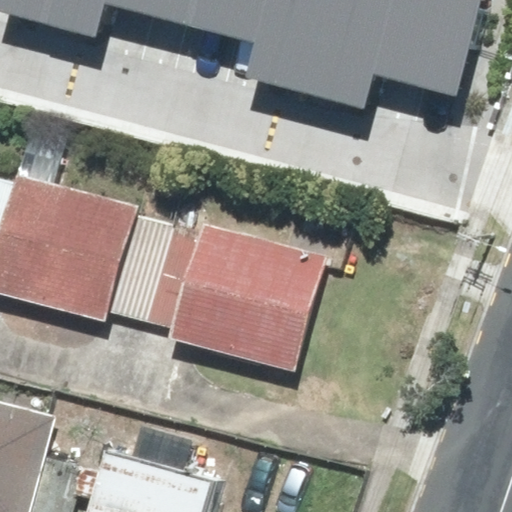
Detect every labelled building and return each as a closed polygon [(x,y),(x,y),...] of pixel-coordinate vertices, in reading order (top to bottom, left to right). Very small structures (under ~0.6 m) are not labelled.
[(133,2),(190,19),(168,93),(240,114),(253,67),(426,118),(446,51),(479,61),(496,0),(6,0),(3,13),(119,47),(133,2)] [(0,283),(27,185),(0,178),(0,283)] [(148,210),(28,178),(27,185),(0,283),(0,285),(0,292),(121,324),(123,317),(183,333),(210,232),(147,216),(148,210)] [(341,261),(211,227),(210,232),(183,333),(181,340),(311,374),(341,261)] [(0,511),(79,511),(90,467),(57,459),(66,423),(0,407),(0,511)] [(217,511),(225,479),(114,453),(100,511),(217,511)]
